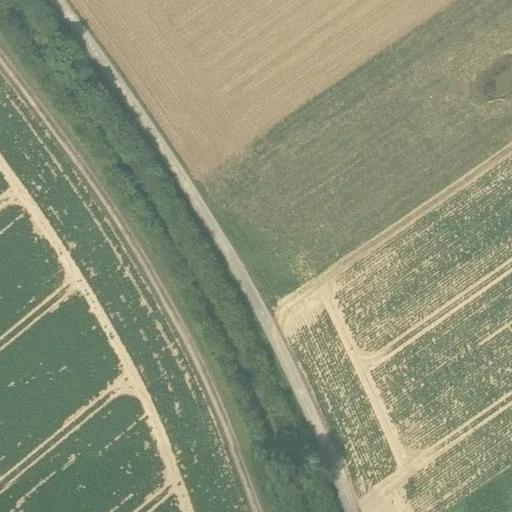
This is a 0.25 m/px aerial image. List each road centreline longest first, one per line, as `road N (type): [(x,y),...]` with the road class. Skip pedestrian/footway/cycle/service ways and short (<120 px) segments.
road 1 (track): [(52,0),(151,134),(270,332),(349,511)]
road 2 (track): [(0,55),(88,173),(152,282),(220,415),(254,511)]
